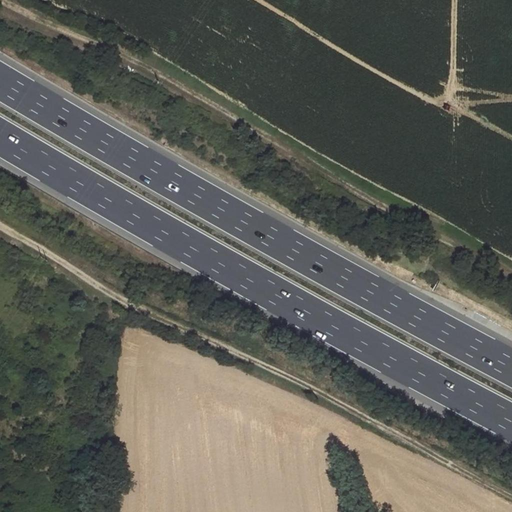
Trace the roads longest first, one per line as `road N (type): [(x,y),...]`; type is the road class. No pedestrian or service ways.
road 1 (motorway): [(511,367),(0,80)]
road 2 (motorway): [(0,137),(511,422)]
road 3 (track): [(0,0),(178,81),(511,273)]
road 4 (track): [(0,225),(126,303),(511,494)]
